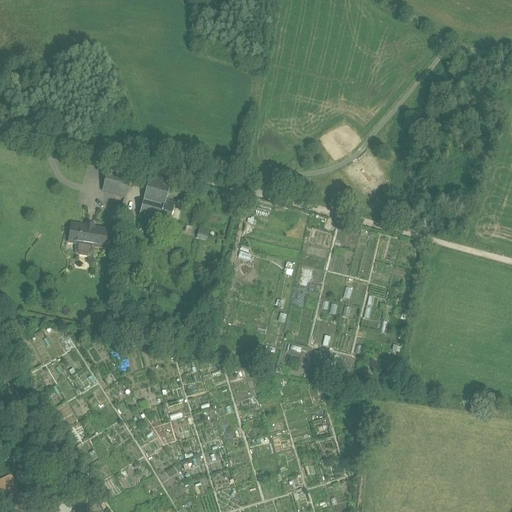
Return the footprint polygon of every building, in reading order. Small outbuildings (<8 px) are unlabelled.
[(108,171),(107,174),(102,191),(124,197),(129,177),(108,171)] [(168,225),(174,203),(165,201),(170,182),(150,176),(139,217),(168,225)] [(122,206),(111,205),(111,212),(121,213),(122,206)] [(106,230),(94,228),(72,224),(69,243),(103,248),(106,230)] [(196,239),(206,242),(209,231),(199,228),(196,239)] [(45,511),(44,508),(34,511),(27,511),(11,475),(0,479),(0,487),(8,506),(5,507),(6,511),(45,511)] [(59,495),(53,498),(56,503),(62,500),(59,495)]
